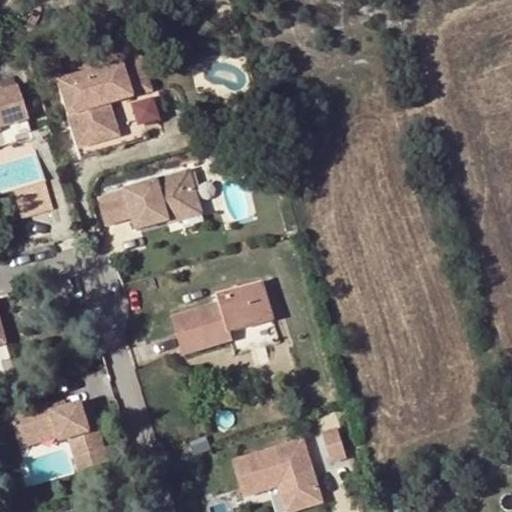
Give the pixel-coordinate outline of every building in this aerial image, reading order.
[(119,63),(54,82),(65,117),(74,151),(78,161),(111,151),(108,142),(119,139),(109,105),(129,99),(151,93),(141,57),(119,63)] [(13,77),(0,80),(0,89),(1,92),(16,87),(13,77)] [(1,92),(0,91),(0,127),(26,120),(16,87),(1,92)] [(134,233),(166,223),(164,217),(199,207),(189,174),(123,192),(134,233)] [(40,184),(12,194),(21,219),(49,211),(40,184)] [(164,217),(166,223),(166,226),(184,221),(186,228),(204,223),(201,215),(199,207),(164,217)] [(217,305),(171,319),(183,357),(229,343),(227,337),(273,322),(261,283),(215,298),(217,305)] [(13,414),(21,441),(60,428),(62,436),(63,442),(73,440),(83,468),(111,460),(91,399),(53,410),(51,402),(13,414)] [(60,428),(21,441),(24,448),(62,436),(60,428)] [(338,431),(322,436),(331,466),(347,461),(338,431)] [(303,442),(232,464),(243,499),(276,489),(285,486),(293,511),(296,511),(322,504),(303,442)] [(293,511),(285,486),(276,489),(282,511),(293,511)]
